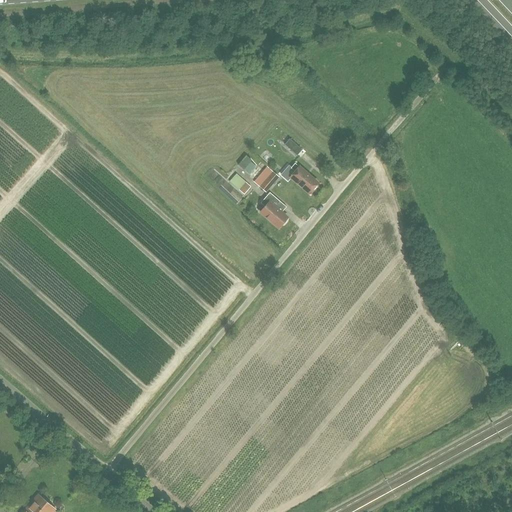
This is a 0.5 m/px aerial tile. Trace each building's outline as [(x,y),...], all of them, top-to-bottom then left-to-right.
[(279,139),(285,144),(284,145),(296,156),(302,150),(289,139),(283,134),(279,139)] [(245,156),(237,166),(249,175),(256,167),(250,162),(251,160),(245,156)] [(317,183),(295,163),(290,168),(295,172),(290,177),(309,193),(312,189),(314,190),(316,186),(316,185),(317,183)] [(264,170),(276,180),(279,177),(267,167),(264,170)] [(266,192),(276,180),(264,170),(254,182),(266,192)] [(250,187),(236,174),(229,181),(243,194),(250,187)] [(286,219),(287,218),(275,207),(280,201),(269,192),(260,203),(265,207),(260,212),(279,228),(282,224),(284,225),(286,221),(286,219)] [(53,511),(56,509),(38,494),(22,511),(53,511)]
